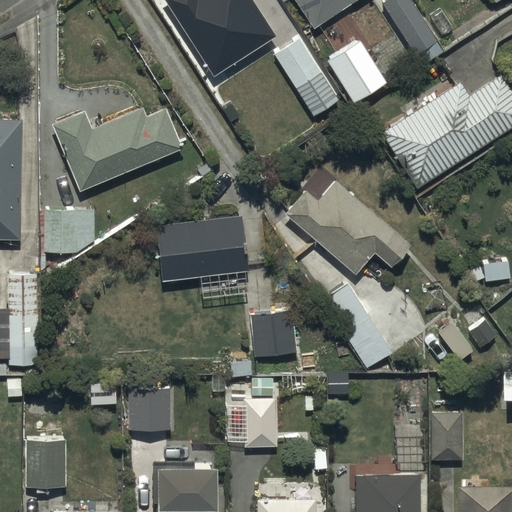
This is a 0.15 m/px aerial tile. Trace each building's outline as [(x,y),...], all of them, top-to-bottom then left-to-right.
[(165,0),(211,73),(273,34),(251,0),(165,0)] [(294,0),(311,26),(351,0),(294,0)] [(408,0),(384,0),(381,3),(412,52),(433,38),(408,0)] [(297,36),(272,52),(312,113),(337,97),(297,36)] [(357,38),(325,58),(350,100),(382,80),(357,38)] [(378,130),(380,133),(414,186),(511,124),(511,92),(500,73),(467,94),(457,80),(378,130)] [(82,109),(50,122),(77,189),(180,147),(164,107),(145,115),(142,106),(89,127),(82,109)] [(19,117),(0,117),(0,236),(17,237),(19,117)] [(321,170),(284,211),(352,272),(373,249),(389,263),(405,245),(321,170)] [(92,208),(44,208),(43,251),(74,251),(93,242),(93,227),(102,227),(102,213),(92,213),(92,208)] [(238,213),(152,223),(159,278),(244,268),(238,213)] [(36,272),(6,272),(8,363),(38,362),(36,272)] [(290,309),(248,313),(251,355),(293,352),(290,309)] [(250,396),(243,396),(243,444),(274,444),(274,395),(270,395),(270,376),(250,376),(250,396)] [(511,381),(502,381),(502,409),(511,408),(511,381)] [(167,387),(127,386),(126,427),(166,427),(167,387)] [(463,411),(430,411),(430,457),(456,457),(456,461),(463,461),(463,411)] [(64,437),(24,437),(24,485),(33,485),(34,491),(47,491),(47,486),(64,485),(64,437)] [(211,511),(212,464),(153,463),(152,506),(156,506),(155,511),(211,511)] [(416,511),(416,472),(354,473),(354,511),(416,511)] [(260,498),(254,498),(254,511),(326,511),(326,474),(312,474),(312,483),(286,483),(286,477),(266,477),(266,483),(260,483),(260,498)] [(462,495),(457,496),(457,511),(511,511),(511,495),(482,496),(482,480),(462,480),(462,495)]
